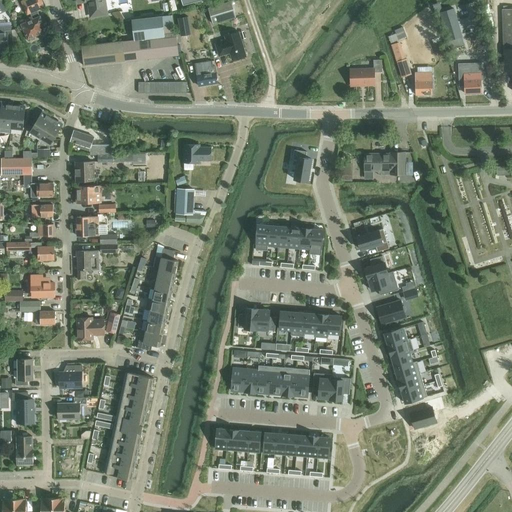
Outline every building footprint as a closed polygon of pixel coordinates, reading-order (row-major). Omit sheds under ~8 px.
[(32,17),(25,19),(20,21),(21,24),(28,40),(30,39),(32,40),(35,39),(35,36),(45,32),(42,27),(45,26),(40,16),(38,10),(45,7),(41,0),(24,0),(21,1),(27,15),(31,14),(32,17)] [(91,17),(107,14),(104,0),(78,0),(79,3),(88,1),(91,17)] [(213,24),(214,24),(236,18),(233,9),(231,1),(208,8),(213,24)] [(511,8),(502,9),(504,73),(511,72),(511,8)] [(454,9),(439,13),(448,41),(463,37),(454,9)] [(120,12),(113,13),(122,22),(125,20),(120,12)] [(135,40),(127,41),(129,61),(179,55),(177,35),(175,35),(172,16),(133,20),(133,23),(126,24),(127,34),(134,33),(135,40)] [(188,16),(177,18),(180,36),(191,34),(188,16)] [(0,47),(9,47),(9,43),(14,43),(13,30),(11,30),(11,27),(6,27),(0,27),(0,47)] [(396,34),(398,40),(407,36),(403,27),(394,30),(396,34)] [(226,40),(215,43),(219,57),(221,56),(230,54),(232,61),(247,57),(239,32),(230,34),(224,36),(226,40)] [(396,34),(388,37),(391,43),(399,40),(398,40),(396,34)] [(82,46),(85,66),(129,61),(127,41),(82,46)] [(400,42),(391,44),(396,59),(404,57),(400,42)] [(404,57),(396,59),(397,63),(401,78),(402,78),(412,74),(407,59),(405,59),(404,57)] [(351,70),(351,86),(375,85),(374,72),(382,72),(382,60),(374,60),(374,69),(351,70)] [(217,83),(214,66),(212,66),(211,61),(196,64),(199,86),(217,83)] [(482,63),(459,64),(459,87),(463,86),(465,86),(465,94),(481,93),(481,80),(483,80),(482,63)] [(432,73),(416,73),(416,95),(432,95),(432,73)] [(1,105),(0,124),(0,128),(0,129),(0,133),(10,134),(11,130),(12,130),(14,106),(1,105)] [(14,106),(12,130),(24,131),(27,108),(14,106)] [(29,125),(27,131),(31,133),(41,140),(54,120),(43,113),(34,128),(29,125)] [(54,120),(41,140),(51,146),(64,126),(54,120)] [(75,131),(71,141),(75,143),(80,144),(81,145),(80,148),(90,151),(90,155),(98,155),(98,156),(98,163),(124,162),(124,155),(112,155),(112,144),(92,145),(94,137),(75,131)] [(200,161),(211,161),(211,148),(200,148),(200,145),(185,145),(185,163),(200,163),(200,161)] [(50,149),(37,149),(37,153),(37,154),(37,157),(50,158),(50,149)] [(295,150),(293,157),(298,157),(294,180),(308,182),(312,159),(306,158),(307,152),(295,150)] [(380,154),(365,154),(365,171),(373,171),(379,171),(384,171),(384,175),(406,175),(406,152),(390,152),(390,154),(380,154)] [(2,175),(32,175),(32,159),(0,158),(0,173),(2,173),(2,175)] [(95,180),(95,162),(76,162),(76,181),(95,180)] [(497,176),(499,176),(510,175),(510,166),(496,166),(497,176)] [(342,170),(341,181),(352,181),(353,170),(342,170)] [(185,177),(176,181),(178,186),(187,183),(185,177)] [(38,184),(32,184),(31,184),(31,198),(38,198),(38,197),(53,197),(53,183),(38,183),(38,184)] [(102,203),(102,186),(76,186),(77,203),(102,203)] [(177,189),(176,213),(176,222),(186,222),(186,215),(187,215),(186,223),(196,223),(197,214),(193,214),(194,190),(177,189)] [(32,205),(32,217),(42,217),(54,217),(54,205),(32,205)] [(100,235),(99,217),(77,217),(77,236),(100,235)] [(30,236),(25,236),(25,242),(32,242),(32,236),(38,236),(43,236),(54,236),(54,224),(43,224),(38,224),(38,233),(37,233),(37,232),(30,233),(30,236)] [(254,236),(253,247),(256,247),(256,250),(267,251),(268,246),(267,246),(269,226),(263,226),(263,225),(260,224),(260,225),(258,225),(257,237),(255,237),(254,236)] [(269,226),(267,246),(268,246),(278,247),(280,227),(269,226)] [(280,227),(278,247),(289,248),(290,228),(285,227),(285,226),(281,226),(281,227),(280,227)] [(290,228),(289,248),(300,249),(301,229),(290,228)] [(301,229),(300,249),(310,249),(311,250),(312,230),(301,229)] [(310,249),(309,254),(321,255),(323,230),(321,230),(321,229),(318,229),(318,230),(312,230),(311,250),(310,249)] [(383,229),(357,237),(361,250),(375,246),(377,252),(389,249),(383,229)] [(101,245),(117,244),(117,235),(101,235),(101,245)] [(8,242),(7,242),(7,249),(7,251),(32,250),(32,248),(39,247),(39,260),(54,260),(54,247),(42,247),(42,242),(31,243),(25,243),(25,242),(8,242)] [(100,245),(100,252),(100,253),(118,253),(118,244),(100,245)] [(161,257),(161,258),(162,258),(173,260),(175,251),(163,249),(161,257)] [(78,252),(79,270),(79,279),(86,279),(86,270),(98,270),(98,252),(78,252)] [(372,266),(365,268),(369,279),(388,274),(387,273),(382,256),(370,260),(372,266)] [(154,267),(160,269),(176,272),(179,261),(173,260),(161,258),(156,257),(154,267)] [(160,269),(157,279),(174,283),(176,272),(160,269)] [(388,274),(369,279),(372,291),(378,289),(380,295),(399,290),(393,272),(387,273),(388,274)] [(31,275),(31,294),(31,296),(55,296),(54,283),(48,283),(48,278),(43,278),(43,275),(31,275)] [(157,279),(155,290),(172,293),(174,283),(157,279)] [(406,286),(402,287),(403,291),(415,288),(413,281),(406,283),(406,286)] [(4,301),(23,301),(23,294),(23,290),(4,290),(4,301)] [(155,290),(153,300),(170,304),(172,293),(155,290)] [(153,300),(151,311),(167,314),(170,304),(153,300)] [(41,301),(21,302),(21,305),(21,308),(21,312),(36,312),(36,324),(56,324),(55,311),(41,311),(41,301)] [(401,301),(377,308),(382,324),(406,317),(401,301)] [(239,314),(238,328),(256,329),(258,310),(246,309),(246,315),(239,314)] [(258,310),(256,329),(275,331),(276,317),(269,317),(270,311),(268,310),(268,309),(263,309),(263,310),(258,310)] [(151,311),(148,322),(165,325),(167,314),(151,311)] [(281,312),(279,330),(291,331),(293,313),(281,312)] [(291,331),(291,335),(304,336),(304,334),(304,332),(305,314),(303,313),(304,312),(299,312),(299,313),(293,313),(291,331)] [(111,313),(106,332),(116,334),(121,315),(111,313)] [(305,314),(304,332),(304,334),(315,335),(315,333),(316,333),(317,315),(305,314)] [(315,335),(315,337),(328,338),(328,334),(329,316),(317,315),(316,333),(315,333),(315,335)] [(329,316),(328,334),(340,335),(342,317),(339,316),(339,315),(335,315),(335,316),(329,316)] [(78,318),(78,339),(93,339),(93,335),(104,335),(104,320),(92,320),(92,318),(78,318)] [(148,322),(146,332),(163,336),(165,325),(148,322)] [(404,328),(385,333),(388,344),(408,339),(404,328)] [(141,331),(138,348),(151,351),(152,345),(161,347),(163,336),(146,332),(141,331)] [(408,339),(388,344),(392,357),(409,352),(414,351),(410,338),(408,339)] [(392,359),(391,359),(392,363),(393,363),(395,367),(412,362),(409,352),(392,357),(392,359)] [(16,380),(16,386),(29,385),(28,379),(34,379),(33,359),(19,360),(19,380),(16,380)] [(412,362),(395,367),(399,381),(421,375),(417,361),(412,363),(412,362)] [(60,388),(82,388),(82,365),(67,366),(67,373),(60,373),(60,388)] [(258,370),(256,393),(269,394),(272,367),(259,366),(258,370)] [(272,367),(269,394),(283,395),(285,368),(272,367)] [(233,368),(231,391),(243,392),(245,369),(233,368)] [(285,368),(283,395),(295,396),(297,369),(285,368)] [(245,369),(243,392),(256,393),(258,370),(245,369)] [(297,369),(295,396),(308,397),(310,370),(297,369)] [(128,373),(126,385),(151,390),(154,378),(128,373)] [(314,373),(312,391),(319,391),(318,398),(330,399),(332,377),(333,377),(333,375),(314,373)] [(421,375),(399,381),(402,392),(424,385),(421,375)] [(332,377),(330,399),(342,400),(343,394),(349,394),(351,379),(333,377),(332,377)] [(11,378),(2,378),(2,388),(11,388),(11,378)] [(125,387),(123,397),(148,403),(151,391),(151,390),(126,385),(125,387)] [(424,385),(402,392),(403,397),(402,397),(404,402),(405,401),(405,403),(427,397),(424,385)] [(9,393),(0,392),(0,406),(0,408),(9,408),(9,393)] [(18,423),(34,423),(34,400),(29,400),(29,393),(13,393),(13,401),(17,400),(18,423)] [(123,398),(121,409),(146,414),(148,403),(123,397),(123,398)] [(59,419),(80,419),(80,404),(87,404),(87,398),(85,398),(75,398),(74,398),(74,404),(58,404),(59,419)] [(432,407),(410,414),(415,429),(436,423),(432,407)] [(118,423),(117,424),(143,429),(146,416),(146,414),(121,409),(120,410),(118,423)] [(98,413),(97,418),(114,421),(115,416),(98,413)] [(96,421),(95,426),(112,429),(113,424),(96,421)] [(117,424),(114,439),(140,444),(143,429),(117,424)] [(217,429),(215,449),(226,450),(228,430),(222,429),(222,428),(219,428),(219,429),(217,429)] [(228,430),(226,450),(237,451),(239,431),(228,430)] [(11,431),(0,431),(1,442),(11,442),(11,431)] [(239,431),(237,451),(248,452),(250,432),(239,431)] [(250,432),(248,452),(259,453),(261,432),(259,432),(259,431),(256,431),(256,432),(250,432)] [(265,433),(263,453),(274,454),(276,434),(265,433)] [(276,434),(274,454),(285,455),(287,434),(284,433),(284,434),(276,434)] [(287,434),(285,455),(296,455),(298,435),(287,435),(288,434),(287,434)] [(298,435),(296,455),(307,456),(309,436),(298,435)] [(17,449),(17,465),(33,464),(33,448),(33,436),(17,437),(17,449)] [(309,436),(307,456),(318,457),(320,437),(309,436)] [(320,437),(318,457),(329,458),(331,438),(329,438),(329,437),(325,437),(325,438),(320,437)] [(114,439),(112,451),(137,456),(139,445),(140,444),(114,439)] [(112,451),(109,462),(135,468),(137,457),(137,456),(112,451)] [(109,462),(107,475),(132,480),(134,468),(135,468),(109,462)] [(53,511),(53,498),(43,499),(41,499),(41,511),(53,511)] [(53,511),(65,511),(65,499),(63,499),(63,498),(53,498),(53,511)] [(14,511),(15,499),(4,499),(4,500),(3,500),(2,511),(14,511)] [(14,511),(26,511),(26,500),(25,500),(25,499),(15,499),(14,511)]
